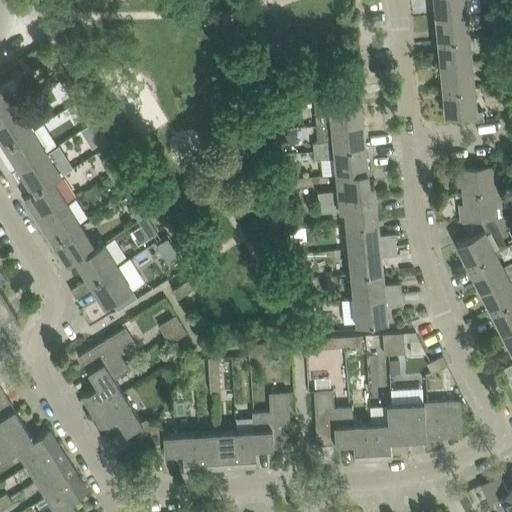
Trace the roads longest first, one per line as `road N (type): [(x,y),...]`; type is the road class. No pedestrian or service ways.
road 1 (residential): [(36,337),(36,365),(121,489),(311,482)]
road 2 (residential): [(490,432),(494,419),(421,242),(411,137)]
road 3 (residential): [(311,482),(447,466),(485,444),(490,432)]
road 4 (residential): [(0,199),(50,285),(36,337)]
road 5 (residential): [(411,137),(395,0)]
